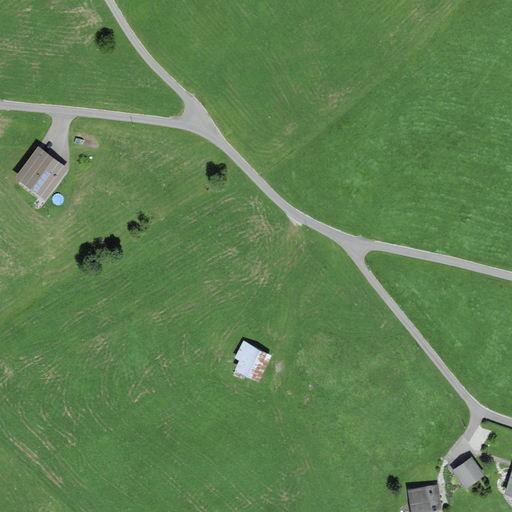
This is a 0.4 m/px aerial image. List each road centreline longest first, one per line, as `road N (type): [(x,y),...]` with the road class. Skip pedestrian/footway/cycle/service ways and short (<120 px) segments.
road 1 (residential): [(343,241),(474,407),(511,423)]
road 2 (residential): [(0,105),(205,126)]
road 3 (residential): [(205,126),(290,213),(343,241)]
road 4 (residential): [(343,241),(511,276)]
road 5 (residential): [(108,0),(205,126)]
